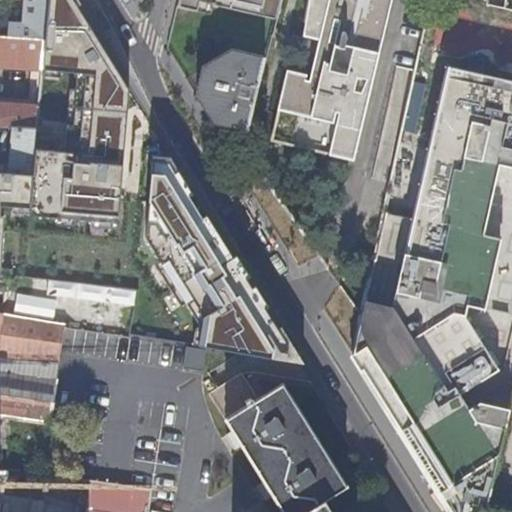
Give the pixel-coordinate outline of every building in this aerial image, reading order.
[(49,0),(25,0),(23,22),(12,21),(11,36),(46,39),(49,0)] [(74,0),(50,0),(44,70),(95,74),(89,153),(35,148),(32,175),(30,208),(29,214),(118,221),(129,88),(91,27),(74,0)] [(181,0),(180,7),(199,11),(201,2),(276,19),(280,0),(181,0)] [(288,74),(272,137),(349,156),(372,61),(362,59),(369,28),(379,31),(386,0),(311,0),(305,37),(324,42),(319,64),(324,65),(319,84),(306,81),(307,78),(288,74)] [(0,67),(44,70),(46,39),(11,36),(0,35),(0,67)] [(266,59),(231,51),(204,68),(199,97),(215,123),(249,131),(266,59)] [(511,81),(450,68),(432,152),(502,168),(511,169),(511,81)] [(0,103),(0,126),(37,130),(39,107),(0,103)] [(0,171),(32,175),(35,148),(37,130),(0,126),(0,171)] [(487,235),(502,168),(432,152),(417,218),(487,235)] [(172,156),(151,156),(149,200),(223,306),(209,315),(205,347),(241,353),(301,362),(172,156)] [(32,175),(0,171),(0,264),(4,205),(30,208),(32,175)] [(467,316),(469,306),(477,308),(488,311),(504,239),(487,235),(417,218),(385,211),(354,354),(402,432),(466,393),(501,371),(468,316),(467,316)] [(41,340),(63,343),(66,324),(0,312),(0,354),(38,359),(41,340)] [(38,359),(60,362),(63,343),(41,340),(38,359)] [(245,379),(216,396),(286,511),(331,511),(326,502),(349,488),(285,385),(259,402),(245,379)] [(450,423),(465,414),(464,418),(472,420),(475,407),(466,393),(402,432),(407,440),(411,447),(417,443),(426,438),(439,430),(450,423)] [(0,416),(50,424),(53,402),(0,394),(0,416)] [(452,511),(488,511),(511,411),(511,410),(481,403),(475,407),(472,420),(464,418),(465,414),(450,423),(439,430),(426,438),(417,443),(411,447),(452,511)] [(93,481),(52,474),(52,475),(48,475),(42,511),(88,511),(89,508),(93,481)] [(148,511),(152,490),(93,481),(89,508),(119,511),(148,511)]
